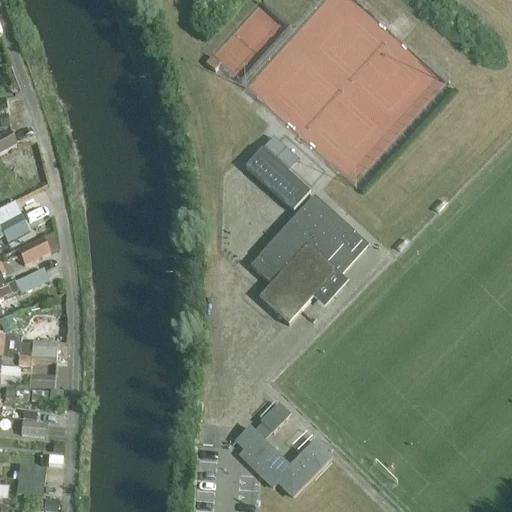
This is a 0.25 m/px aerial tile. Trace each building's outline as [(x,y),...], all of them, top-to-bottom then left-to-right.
[(10,134),(0,139),(0,157),(18,148),(10,134)] [(294,215),(310,196),(262,153),(245,171),(294,215)] [(259,301),(289,328),(337,275),(328,267),(343,250),(351,257),(362,246),(353,238),(355,236),(314,199),(260,259),(250,270),(264,282),(273,272),(280,278),(259,301)] [(0,229),(20,220),(12,206),(0,212),(0,229)] [(0,242),(25,230),(20,220),(0,229),(0,242)] [(50,260),(44,245),(18,256),(24,270),(50,260)] [(5,291),(0,293),(0,317),(1,317),(0,314),(0,304),(19,297),(49,284),(44,273),(14,286),(14,287),(5,291)] [(0,342),(0,362),(49,368),(49,367),(32,365),(32,363),(56,365),(57,348),(33,347),(33,352),(21,351),(22,344),(0,342)] [(49,368),(0,362),(0,382),(1,373),(31,376),(31,374),(49,375),(49,368)] [(30,391),(54,394),(55,380),(31,378),(30,391)] [(250,432),(236,445),(237,446),(245,454),(241,459),(273,491),(278,486),(293,500),(332,461),(316,445),(303,460),(301,458),(296,464),(297,465),(291,472),(276,457),(277,455),(272,450),(270,452),(265,447),(290,420),(279,409),(262,426),(264,428),(255,437),(250,432)] [(23,424),(21,438),(46,441),(48,427),(23,424)] [(20,469),(18,485),(44,487),(46,472),(20,469)] [(44,487),(18,485),(16,498),(42,501),(44,487)]
